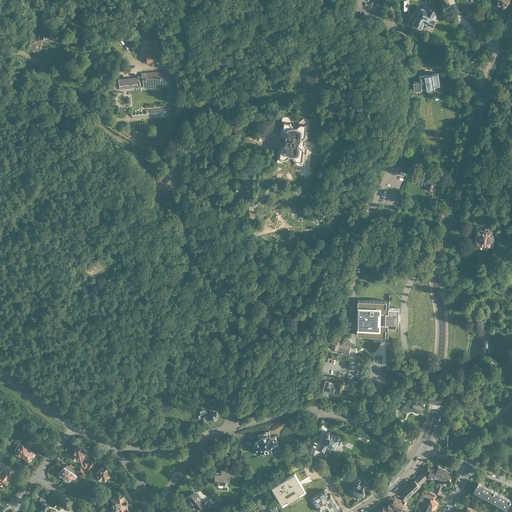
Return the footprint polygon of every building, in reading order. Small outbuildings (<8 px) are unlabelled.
[(497,0),(498,1),(496,4),(502,6),(501,8),(501,9),(503,9),(505,9),(507,4),(509,0),(497,0)] [(424,21),(425,21),(432,24),(435,19),(432,18),(435,12),(427,7),(426,10),(422,8),(419,14),(426,18),(424,21)] [(426,18),(419,14),(417,19),(416,19),(415,19),(413,18),(411,21),(414,23),(413,23),(414,23),(413,25),(418,28),(420,26),(421,27),(425,21),(424,21),(426,18)] [(27,46),(26,50),(38,52),(41,41),(40,41),(40,38),(45,39),(46,32),(40,31),(38,38),(39,38),(38,40),(34,40),(35,37),(28,36),(27,43),(29,43),(29,47),(27,46)] [(152,40),(154,49),(161,48),(160,39),(152,40)] [(160,61),(158,52),(157,51),(145,53),(148,64),(160,61)] [(168,85),(167,77),(166,71),(142,73),(142,76),(138,77),(138,78),(137,78),(137,77),(118,79),(119,90),(138,88),(137,79),(138,79),(138,80),(138,81),(139,81),(140,81),(141,81),(141,80),(142,79),(143,88),(151,87),(157,87),(167,86),(167,85),(168,85)] [(318,82),(316,72),(306,74),(307,84),(318,82)] [(440,85),(438,72),(419,76),(420,80),(414,82),(415,90),(422,89),(422,88),(427,87),(427,88),(429,89),(433,89),(434,87),(434,86),(440,85)] [(278,148),(277,163),(284,163),(289,159),(293,160),(297,165),(305,166),(306,155),(306,152),(307,148),(305,145),(305,142),(305,139),(308,137),(309,129),(310,119),(303,118),(297,123),(294,123),(289,117),(282,116),(280,134),(283,138),(285,136),(287,139),(286,140),(286,141),(287,141),(278,148)] [(418,174),(415,181),(418,182),(423,183),(424,178),(428,179),(427,183),(429,184),(427,190),(432,191),(434,185),(435,185),(436,180),(431,179),(431,178),(425,176),(425,175),(420,174),(418,174)] [(481,247),(487,248),(487,246),(493,246),(494,235),(492,235),(492,230),(488,230),(488,228),(483,227),(483,229),(480,229),(478,230),(478,233),(479,234),(479,238),(478,239),(477,242),(478,243),(478,244),(481,244),(481,247)] [(358,300),(357,335),(386,336),(386,335),(388,335),(388,336),(389,329),(398,329),(399,323),(399,314),(399,308),(389,308),(389,301),(389,303),(387,303),(387,301),(358,300)] [(337,352),(348,354),(351,341),(340,339),(334,337),(332,348),(337,349),(337,352)] [(322,375),(319,389),(322,390),(322,391),(322,392),(322,393),(329,395),(330,392),(331,392),(333,392),(333,393),(340,393),(341,382),(335,381),(335,379),(335,378),(336,378),(336,377),(329,376),(328,378),(327,378),(328,376),(322,375)] [(403,408),(402,410),(407,412),(408,412),(409,409),(417,413),(418,411),(421,412),(423,408),(415,403),(412,408),(408,405),(405,403),(403,407),(403,408)] [(206,407),(205,406),(204,407),(203,405),(199,406),(199,408),(198,408),(201,415),(203,414),(204,416),(203,417),(204,421),(205,421),(209,420),(212,420),(216,419),(216,418),(217,417),(216,415),(217,415),(216,412),(214,413),(214,412),(210,413),(210,414),(208,415),(208,414),(206,407)] [(260,438),(260,440),(255,442),(256,446),(254,446),(256,454),(259,453),(263,452),(264,455),(269,453),(268,451),(274,449),(274,451),(275,451),(279,450),(280,450),(276,436),(271,437),(269,432),(259,435),(260,438)] [(320,451),(325,453),(328,445),(335,448),(337,444),(340,445),(342,439),(340,438),(340,437),(339,436),(338,435),(336,436),(330,433),(330,432),(329,432),(328,432),(327,432),(326,433),(327,434),(327,435),(325,440),(324,439),(323,442),(324,443),(320,451)] [(23,458),(27,462),(28,460),(30,460),(31,459),(30,458),(32,456),(33,456),(34,454),(34,453),(35,452),(29,448),(34,440),(29,436),(25,442),(24,444),(23,443),(21,443),(15,451),(15,452),(20,456),(20,457),(22,458),(23,458)] [(76,458),(81,461),(87,450),(78,445),(72,456),(75,458),(76,458)] [(97,473),(95,475),(100,480),(100,479),(102,482),(103,481),(111,474),(106,469),(108,467),(106,465),(105,464),(104,464),(104,465),(96,473),(97,473)] [(0,484),(1,485),(3,485),(11,475),(0,465),(0,484)] [(60,472),(59,472),(59,475),(61,474),(65,477),(64,478),(65,480),(66,481),(68,480),(68,479),(69,480),(72,476),(74,478),(77,475),(71,471),(72,469),(66,465),(65,467),(64,466),(60,472)] [(229,475),(236,476),(237,469),(230,469),(230,467),(221,466),(221,473),(216,472),(216,473),(214,473),(213,483),(224,485),(225,482),(229,483),(229,475)] [(438,467),(436,471),(434,478),(440,480),(440,479),(444,469),(438,467)] [(79,475),(84,479),(88,473),(80,468),(78,471),(81,472),(79,475)] [(422,482),(424,485),(426,482),(424,480),(428,477),(434,479),(434,478),(436,471),(431,468),(429,472),(425,470),(420,476),(424,480),(422,482)] [(243,469),(238,473),(241,478),(246,475),(243,469)] [(444,469),(440,479),(443,480),(443,479),(446,480),(449,482),(451,477),(448,476),(450,472),(444,469)] [(273,487),(267,491),(271,496),(276,493),(282,503),(287,500),(289,502),(292,500),(291,498),(296,495),(297,497),(300,495),(299,493),(304,489),(295,473),(272,487),(273,487)] [(424,480),(420,476),(409,486),(414,492),(420,486),(421,487),(424,485),(422,482),(424,480)] [(356,485),(352,487),(355,493),(353,494),(355,498),(357,496),(358,497),(362,495),(365,493),(363,490),(365,489),(363,486),(361,484),(362,484),(359,479),(354,482),(355,483),(356,485)] [(474,490),(490,499),(495,491),(478,482),(474,490)] [(414,492),(409,486),(403,492),(403,493),(400,499),(406,502),(408,498),(414,492)] [(319,493),(312,497),(315,501),(316,500),(319,505),(318,506),(321,511),(327,508),(329,511),(334,511),(335,511),(339,508),(335,502),(330,494),(328,495),(325,490),(323,491),(319,493)] [(428,505),(436,509),(437,505),(438,502),(434,501),(437,496),(427,491),(425,490),(423,494),(426,496),(426,495),(432,497),(428,505)] [(495,491),(490,499),(506,508),(511,500),(495,491)] [(193,504),(197,509),(201,505),(202,506),(204,505),(207,509),(212,505),(208,500),(203,504),(194,492),(188,497),(191,501),(190,501),(190,502),(190,503),(190,504),(191,504),(192,504),(193,504)] [(111,511),(113,511),(117,511),(117,510),(120,510),(120,511),(124,511),(125,511),(125,509),(127,508),(127,503),(128,502),(127,501),(126,500),(126,498),(124,498),(124,496),(117,497),(117,496),(114,496),(114,498),(110,498),(112,506),(111,506),(111,511)] [(46,511),(45,511),(46,509),(48,504),(54,507),(55,504),(49,501),(48,503),(45,502),(46,500),(40,498),(39,501),(43,502),(42,505),(41,505),(39,509),(40,510),(39,511),(46,511)] [(391,503),(391,504),(406,510),(407,508),(408,506),(394,501),(393,501),(392,503),(391,503)]
